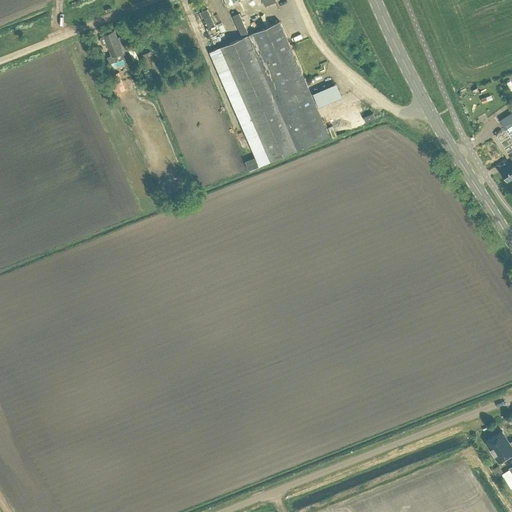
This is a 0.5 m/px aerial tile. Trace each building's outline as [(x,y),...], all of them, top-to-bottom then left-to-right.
[(208,25),(213,22),(205,7),(200,10),(208,25)] [(239,11),(232,14),(239,32),(246,29),(239,11)] [(279,21),(208,52),(257,166),(329,134),(279,21)] [(126,65),(138,60),(134,48),(128,50),(128,49),(123,51),(114,30),(103,34),(104,36),(101,37),(101,40),(102,44),(104,44),(107,44),(111,55),(107,56),(109,63),(123,58),(126,65)] [(154,60),(150,50),(146,52),(149,62),(154,60)] [(118,71),(107,75),(114,93),(125,88),(118,71)] [(511,136),(511,134),(511,111),(500,119),(511,136)] [(375,118),(372,112),(363,117),(365,122),(375,118)] [(507,152),(511,148),(511,139),(505,128),(495,134),(507,152)] [(507,181),(511,177),(511,154),(510,156),(511,159),(511,162),(501,170),(507,181)] [(165,187),(167,194),(182,188),(184,193),(190,191),(187,185),(182,187),(180,181),(165,187)] [(502,430),(485,441),(490,449),(489,449),(493,456),(494,455),(498,461),(511,452),(511,439),(509,442),(502,430)] [(503,472),(498,465),(492,469),(496,476),(503,472)] [(511,487),(511,471),(510,469),(502,474),(511,488),(511,487)]
